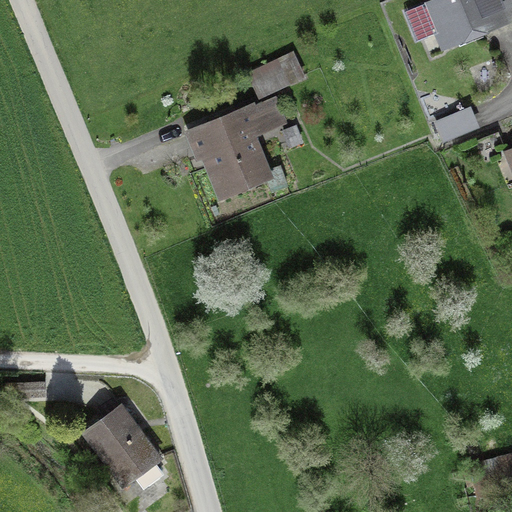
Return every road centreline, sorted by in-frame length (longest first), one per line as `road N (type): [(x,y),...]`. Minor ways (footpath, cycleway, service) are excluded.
road 1 (unclassified): [(210,511),(138,280),(20,0)]
road 2 (track): [(0,362),(168,368)]
